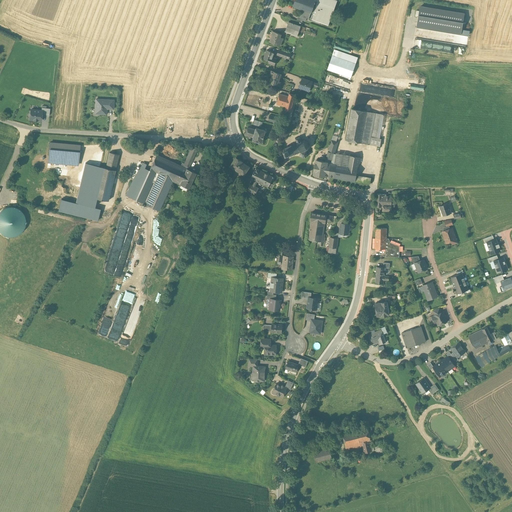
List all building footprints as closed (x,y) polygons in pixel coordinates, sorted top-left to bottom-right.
[(315,0),(295,0),(294,6),(304,9),(301,15),(310,19),(313,9),(316,0),(315,0)] [(316,10),(317,9),(325,12),(329,0),(315,0),(316,0),(313,9),(316,10)] [(337,0),(336,0),(329,0),(325,12),(321,23),(328,25),(337,0)] [(421,6),(418,27),(461,34),(465,13),(421,6)] [(325,12),(317,9),(316,10),(313,9),(310,19),(321,23),(325,12)] [(301,26),(289,22),(285,31),(298,36),(299,30),(301,26)] [(282,34),(273,31),(272,35),(272,36),(270,42),(281,45),(283,38),(281,37),(282,34)] [(335,49),(327,70),(351,78),(358,57),(335,49)] [(277,58),(273,57),(275,52),(268,50),(264,59),(269,61),(269,63),(275,65),(277,58)] [(290,54),(279,50),(277,55),(289,59),(290,54)] [(281,74),(272,71),(270,75),(272,75),(270,82),(279,86),(281,82),(278,81),(281,74)] [(312,82),(302,79),(299,88),(309,92),(311,85),(312,82)] [(286,107),(285,110),(290,112),(295,95),(289,93),(289,96),(286,107)] [(289,96),(280,94),(277,104),(286,107),(289,96)] [(114,100),(96,99),(95,110),(99,110),(99,114),(106,114),(106,109),(113,109),(114,100)] [(30,108),(28,118),(42,120),(43,110),(30,108)] [(371,112),(352,109),(346,140),(366,143),(371,112)] [(371,112),(366,143),(381,146),(382,139),(377,138),(381,114),(371,112)] [(256,129),(248,127),(246,134),(254,136),(256,129)] [(266,130),(256,127),(256,129),(254,136),(253,140),(262,142),(266,130)] [(304,140),(301,141),(300,137),(300,136),(299,137),(296,138),(295,138),(296,138),(297,143),(295,144),(294,143),(294,144),(291,145),(291,144),(290,144),(291,145),(288,146),(288,145),(287,145),(288,146),(284,148),(284,150),(286,155),(286,154),(287,156),(291,155),(291,156),(292,156),(292,154),(294,153),(295,155),(295,154),(295,153),(297,152),(298,153),(298,152),(300,151),(301,153),(300,153),(300,155),(300,156),(302,157),(303,157),(302,158),(303,158),(303,157),(304,157),(307,156),(308,156),(309,156),(309,155),(308,155),(306,149),(307,149),(308,150),(308,149),(308,148),(309,146),(310,146),(310,145),(309,145),(308,142),(308,141),(307,142),(305,141),(305,139),(304,139),(304,140)] [(338,142),(331,140),(326,158),(327,158),(332,160),(334,153),(335,153),(338,142)] [(80,146),(50,143),(48,160),(78,163),(80,146)] [(191,147),(184,164),(182,163),(181,166),(188,169),(197,149),(191,147)] [(119,154),(109,152),(106,168),(115,170),(119,154)] [(350,156),(334,153),(332,160),(331,162),(348,165),(350,156)] [(179,165),(156,155),(149,170),(140,166),(126,196),(145,204),(158,174),(172,181),(179,165)] [(359,157),(350,155),(350,156),(348,165),(358,167),(359,157)] [(243,161),(236,157),(231,165),(244,174),(249,166),(243,162),(243,161)] [(326,161),(316,159),(316,163),(315,163),(314,170),(315,170),(314,174),(325,176),(327,162),(331,162),(332,160),(327,158),(326,161)] [(229,164),(221,160),(218,164),(226,169),(229,164)] [(331,162),(327,162),(325,176),(355,181),(356,175),(358,167),(348,165),(331,162)] [(101,167),(86,163),(77,201),(92,205),(93,197),(101,167)] [(226,169),(218,164),(217,168),(224,172),(226,169)] [(188,169),(181,166),(179,165),(172,181),(189,188),(196,172),(188,169)] [(106,168),(101,167),(93,197),(108,201),(114,177),(115,177),(117,171),(115,170),(106,168)] [(273,176),(256,168),(251,178),(255,180),(257,181),(268,186),(273,176)] [(158,174),(145,204),(159,210),(172,181),(158,174)] [(371,178),(356,175),(355,181),(370,183),(371,178)] [(253,185),(251,184),(247,190),(255,194),(258,187),(255,186),(253,185)] [(392,196),(386,196),(386,194),(382,194),(377,194),(377,207),(382,207),(382,206),(383,206),(383,210),(391,211),(391,207),(395,207),(395,206),(395,203),(396,203),(396,201),(395,202),(392,201),(392,196)] [(61,199),(58,210),(98,221),(101,209),(61,199)] [(448,203),(440,206),(443,215),(451,212),(448,203)] [(6,221),(3,222),(3,233),(7,233),(7,236),(14,236),(25,232),(26,220),(22,208),(9,207),(3,209),(4,211),(8,211),(9,215),(9,217),(12,217),(13,220),(10,221),(6,221)] [(333,216),(311,212),(310,220),(311,220),(325,222),(326,222),(326,221),(332,222),(333,216)] [(325,222),(311,220),(309,239),(319,241),(322,241),(325,222)] [(349,224),(341,223),(340,233),(348,234),(349,224)] [(387,228),(375,228),(375,238),(386,239),(387,228)] [(452,228),(442,231),(446,243),(456,240),(452,228)] [(493,236),(484,239),(486,243),(487,243),(491,255),(501,251),(496,238),(494,239),(493,236)] [(332,237),(330,237),(329,247),(336,248),(338,238),(332,237)] [(390,242),(388,239),(386,239),(375,238),(375,249),(386,249),(386,247),(389,247),(388,251),(399,251),(399,246),(390,242)] [(399,251),(388,251),(389,247),(386,247),(386,249),(385,257),(399,257),(399,251)] [(294,256),(283,255),(282,269),(292,270),(294,256)] [(497,255),(488,258),(490,262),(494,261),(497,271),(501,270),(501,272),(508,270),(504,257),(498,259),(497,255)] [(420,261),(415,263),(418,272),(427,269),(423,260),(420,261)] [(376,274),(384,275),(385,275),(385,268),(383,267),(376,267),(376,274)] [(457,275),(450,277),(457,294),(463,291),(468,290),(462,273),(457,275)] [(384,276),(384,275),(376,274),(375,283),(383,283),(384,280),(388,280),(389,276),(384,276)] [(502,274),(493,277),(496,283),(500,282),(502,286),(500,287),(501,292),(507,290),(506,289),(511,287),(511,280),(511,277),(504,280),(502,274)] [(283,278),(272,277),(272,282),(271,282),(270,290),(270,291),(274,291),(281,292),(283,278)] [(432,282),(421,287),(422,291),(424,290),(428,299),(437,296),(432,282)] [(311,297),(309,297),(309,298),(307,308),(316,309),(318,299),(311,297)] [(276,299),(271,299),(270,306),(269,307),(269,308),(270,309),(272,310),(272,309),(279,310),(280,300),(276,299)] [(387,301),(375,303),(377,314),(378,314),(379,317),(383,317),(383,315),(388,314),(388,313),(391,313),(391,309),(388,309),(387,301)] [(435,315),(434,315),(434,316),(433,317),(435,321),(436,322),(437,322),(438,325),(439,325),(441,326),(443,325),(443,324),(443,323),(447,322),(446,318),(446,317),(445,315),(444,314),(443,312),(441,313),(435,315)] [(314,320),(312,319),(312,320),(310,332),(320,333),(322,321),(314,320)] [(282,324),(272,323),(272,325),(272,331),(282,332),(282,324)] [(421,326),(402,333),(407,348),(426,341),(421,326)] [(491,336),(487,327),(482,329),(483,329),(489,342),(493,340),(496,339),(496,338),(494,334),(491,336)] [(381,329),(369,334),(372,344),(380,341),(381,344),(386,342),(381,329)] [(483,329),(468,336),(473,344),(476,348),(489,342),(483,329)] [(507,333),(501,336),(502,339),(505,345),(511,341),(507,333)] [(122,334),(120,342),(126,344),(129,336),(122,334)] [(271,339),(262,338),(261,348),(265,348),(265,344),(270,345),(271,339)] [(459,342),(451,348),(453,352),(457,358),(465,352),(459,342)] [(270,345),(265,344),(265,348),(265,354),(276,355),(276,352),(277,352),(278,351),(278,349),(277,348),(276,348),(276,345),(270,345)] [(496,345),(476,357),(482,367),(501,355),(497,348),(496,345)] [(508,345),(500,349),(499,348),(497,348),(501,355),(511,349),(509,345),(508,345)] [(451,354),(450,352),(446,354),(448,356),(452,361),(455,359),(451,354)] [(448,356),(441,362),(447,371),(455,366),(452,361),(448,356)] [(308,361),(301,358),(299,364),(306,367),(308,361)] [(299,364),(288,361),(286,368),(297,372),(299,364)] [(433,367),(435,370),(440,376),(447,371),(441,362),(433,367)] [(257,366),(253,365),(253,366),(253,378),(256,378),(255,380),(257,381),(259,382),(260,380),(264,381),(265,366),(257,366)] [(430,387),(424,378),(416,384),(423,393),(429,389),(430,388),(430,387)] [(294,382),(288,380),(285,386),(287,387),(287,388),(290,389),(294,382)] [(282,385),(277,383),(274,388),(277,389),(275,393),(276,394),(276,395),(277,395),(278,395),(283,397),(287,388),(287,387),(285,386),(284,386),(284,385),(283,384),(282,385)] [(368,427),(343,433),(346,445),(369,440),(370,442),(371,441),(368,427)] [(369,440),(346,445),(347,453),(361,450),(360,447),(363,446),(364,453),(375,450),(374,446),(371,447),(370,442),(369,440)] [(330,447),(315,451),(317,460),(333,457),(330,447)]
